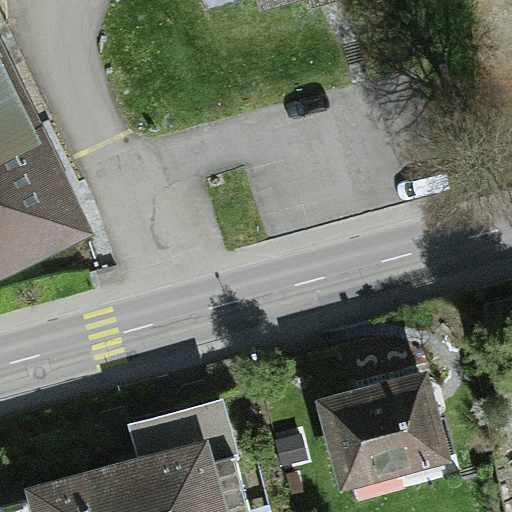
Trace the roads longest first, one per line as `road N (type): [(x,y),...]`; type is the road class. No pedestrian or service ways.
road 1 (primary): [(0,376),(511,240)]
road 2 (unknown): [(179,327),(122,0)]
